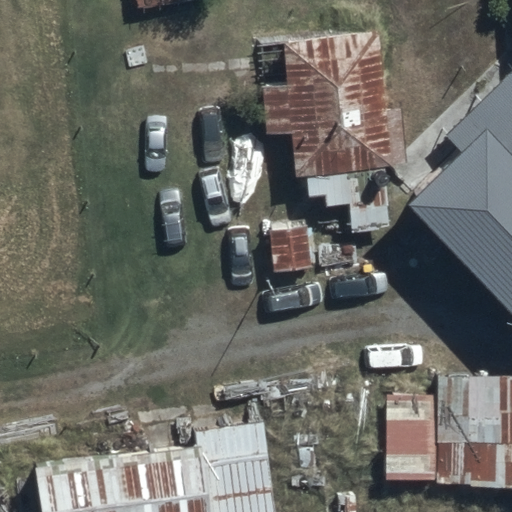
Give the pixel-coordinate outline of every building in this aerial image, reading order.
[(263,51),(265,76),(258,76),(261,126),(287,124),(290,169),(304,168),(305,190),(320,189),(320,200),(346,198),(348,226),(386,223),(381,158),(401,157),(397,100),(380,101),(374,22),(275,29),(278,50),(263,51)] [(511,91),(464,138),(484,158),(425,216),(511,304),(511,91)] [(265,265),(308,261),(303,215),(261,219),(265,265)] [(511,369),(435,369),(434,413),(382,412),(382,475),(433,476),(433,480),(511,480),(511,369)] [(192,439),(28,457),(35,511),(271,511),(261,417),(191,425),(192,439)]
